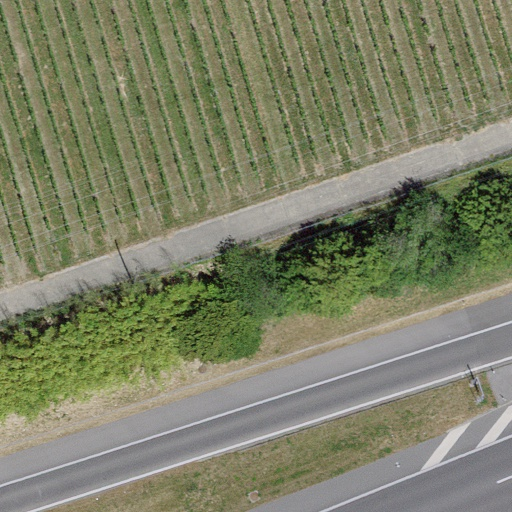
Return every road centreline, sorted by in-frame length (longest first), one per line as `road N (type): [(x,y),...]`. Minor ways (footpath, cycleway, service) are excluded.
road 1 (track): [(0,313),(511,137)]
road 2 (motorway): [(511,341),(0,505)]
